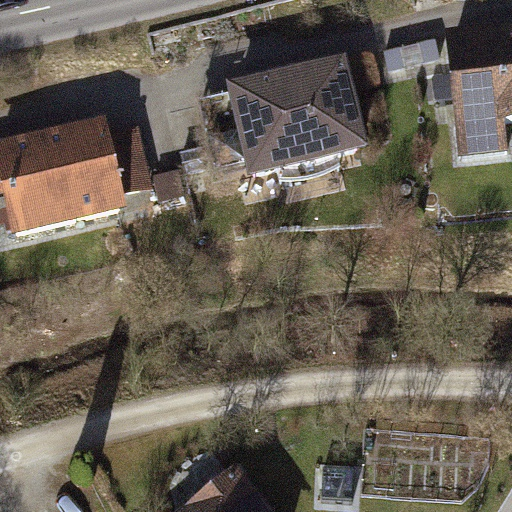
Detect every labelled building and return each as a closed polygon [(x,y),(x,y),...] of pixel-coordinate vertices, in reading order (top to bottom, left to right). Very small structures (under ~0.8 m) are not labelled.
[(511,31),(449,38),(462,160),(510,155),(508,133),(511,132),(511,31)] [(438,45),(386,56),(390,77),(442,66),(438,45)] [(348,67),(229,94),(231,103),(247,172),(251,189),(370,161),(348,67)] [(247,172),(231,103),(199,110),(216,180),(247,172)] [(108,124),(0,150),(0,200),(5,199),(16,245),(130,217),(126,200),(112,139),(108,124)] [(140,132),(112,139),(126,200),(155,194),(140,132)] [(181,176),(155,181),(160,207),(187,202),(181,176)] [(271,511),(237,472),(190,511),(271,511)]
